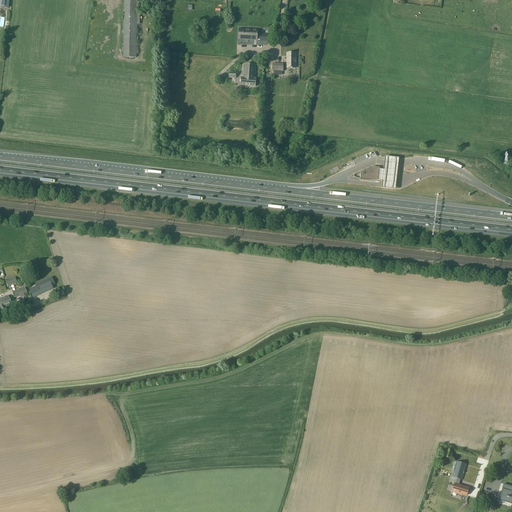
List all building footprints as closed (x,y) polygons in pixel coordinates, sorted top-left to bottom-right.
[(136,56),(136,0),(124,0),(124,56),(136,56)] [(239,29),(239,39),(260,40),(260,41),(268,42),(269,35),(260,34),(260,36),(257,35),(258,34),(258,30),(239,29)] [(296,54),(286,53),(287,54),(287,68),(296,69),(296,54)] [(273,63),(273,72),(275,72),(275,75),(282,75),(282,72),(284,72),(284,63),(273,63)] [(256,79),(257,65),(244,64),(243,76),(242,75),(241,86),(256,86),(256,79)] [(384,170),(379,169),(378,181),(382,181),(381,189),(395,190),(399,158),(385,157),(384,170)] [(379,167),(373,167),(361,172),(360,179),(363,179),(362,181),(375,182),(375,181),(378,181),(379,169),(379,167)] [(6,280),(7,286),(17,283),(15,277),(6,280)] [(52,286),(55,285),(51,277),(34,285),(35,286),(28,289),(33,298),(53,289),(52,286)] [(25,287),(12,291),(14,298),(27,294),(25,287)] [(8,296),(0,298),(0,312),(0,313),(6,311),(5,307),(11,305),(8,296)] [(457,461),(452,477),(457,479),(460,480),(462,480),(467,464),(457,461)] [(435,468),(433,476),(447,480),(449,472),(435,468)] [(454,484),(452,491),(466,495),(467,495),(469,488),(459,485),(460,480),(457,479),(455,484),(454,484)] [(511,492),(511,486),(504,484),(499,500),(511,504),(511,501),(511,497),(509,497),(511,492)]
